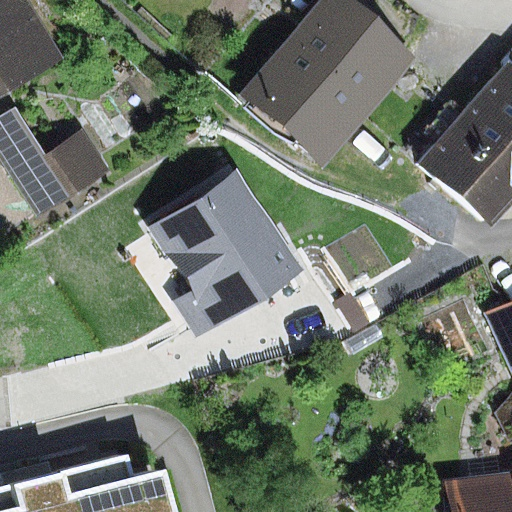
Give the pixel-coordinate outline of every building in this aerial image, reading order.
[(0,0),(0,87),(50,60),(16,0),(0,0)] [(402,58),(335,0),(310,0),(229,93),(311,163),(402,58)] [(492,64),(401,167),(468,225),(511,174),(511,66),(505,75),(492,64)] [(0,107),(0,170),(29,214),(97,169),(73,133),(34,158),(0,107)] [(228,174),(149,225),(187,285),(172,294),(199,335),(293,274),(228,174)] [(511,296),(478,312),(511,388),(511,296)] [(0,511),(171,511),(168,501),(146,506),(137,471),(113,477),(109,459),(0,486),(0,511)] [(511,511),(511,472),(435,480),(437,511),(511,511)]
